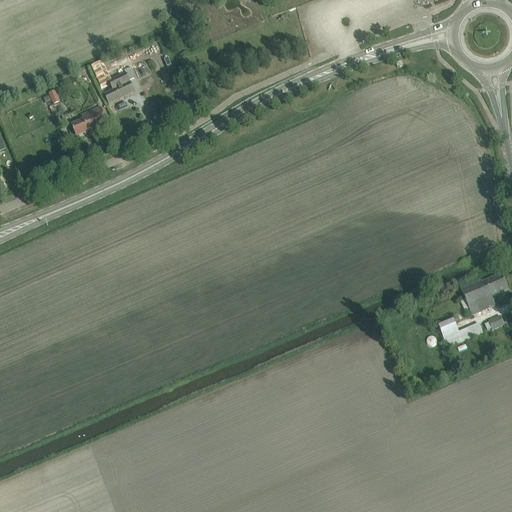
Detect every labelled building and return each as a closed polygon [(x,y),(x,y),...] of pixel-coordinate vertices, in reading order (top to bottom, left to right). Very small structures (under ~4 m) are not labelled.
[(191,3),(184,6),(188,17),(196,14),(191,3)] [(100,64),(94,67),(96,73),(103,70),(100,64)] [(135,92),(129,81),(136,78),(131,69),(124,72),(126,75),(109,83),(113,91),(104,95),(109,105),(135,92)] [(56,92),(49,95),(53,105),(60,103),(56,92)] [(109,128),(105,119),(101,108),(81,117),(83,121),(71,126),(77,138),(89,133),(90,136),(109,128)] [(492,298),(508,291),(501,276),(482,284),(480,279),(471,283),(459,288),(472,317),(496,307),(492,298)] [(504,326),(500,317),(488,322),(492,331),(504,326)] [(454,320),(439,325),(448,348),(462,343),(483,335),(479,325),(459,333),(454,320)]
